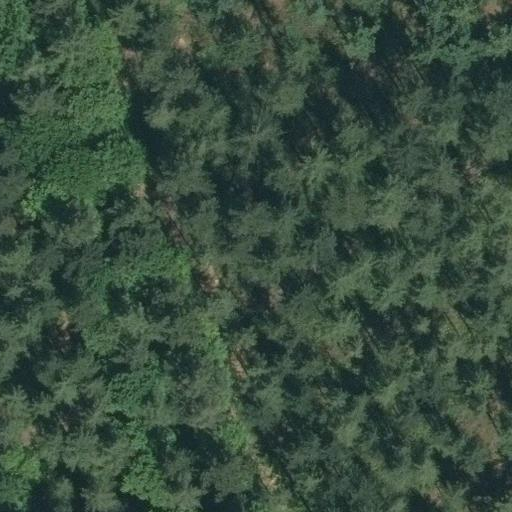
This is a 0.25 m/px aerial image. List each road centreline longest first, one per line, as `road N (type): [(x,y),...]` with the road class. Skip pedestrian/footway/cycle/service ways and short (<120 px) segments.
road 1 (tertiary): [(202,511),(93,185),(18,0)]
road 2 (track): [(157,366),(511,145)]
